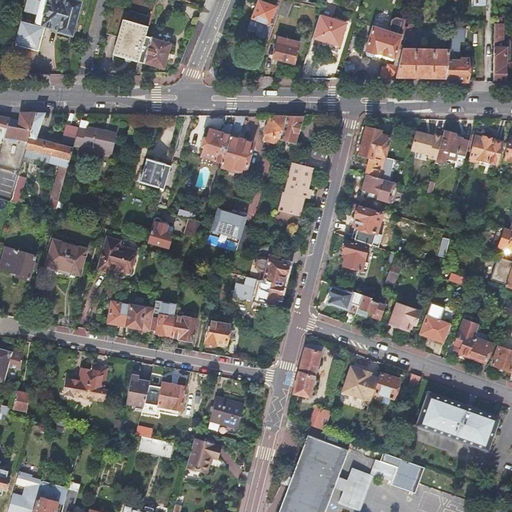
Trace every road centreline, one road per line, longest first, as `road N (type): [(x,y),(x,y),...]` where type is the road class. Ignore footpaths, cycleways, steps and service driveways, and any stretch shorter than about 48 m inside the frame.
road 1 (residential): [(282,378),(0,325)]
road 2 (residential): [(511,396),(297,320)]
road 3 (residential): [(353,100),(297,320)]
road 4 (secondary): [(186,97),(0,94)]
road 5 (secondary): [(353,100),(186,97)]
road 6 (secondary): [(511,103),(353,100)]
road 7 (residential): [(282,378),(250,511)]
